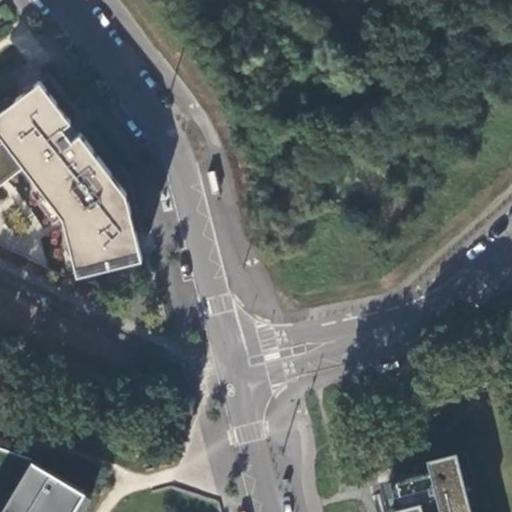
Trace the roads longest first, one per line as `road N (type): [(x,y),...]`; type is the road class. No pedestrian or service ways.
road 1 (residential): [(59,0),(177,155),(234,365)]
road 2 (residential): [(234,365),(371,336),(437,308),(511,243)]
road 3 (residential): [(234,365),(270,511)]
